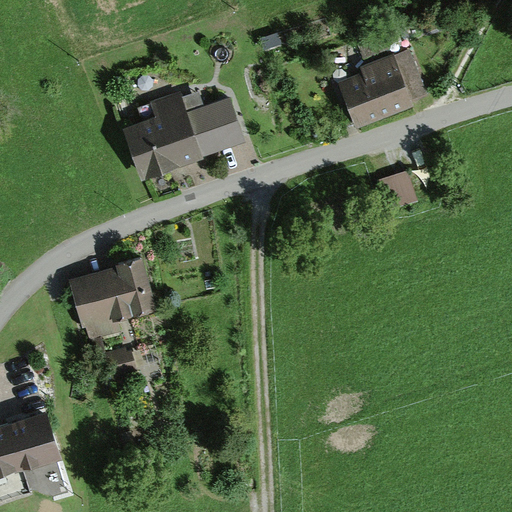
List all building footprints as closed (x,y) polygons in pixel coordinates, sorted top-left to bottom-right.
[(410,50),(338,79),(358,127),(413,105),(409,97),(426,90),(410,50)] [(158,119),(125,131),(143,182),(205,160),(203,156),(246,141),(230,98),(204,107),(199,92),(180,99),(179,94),(152,103),(158,119)] [(408,172),(377,183),(388,212),(418,200),(408,172)] [(142,258),(69,279),(83,328),(87,327),(91,339),(121,330),(119,323),(158,312),(142,258)] [(127,348),(103,354),(108,378),(136,371),(132,352),(128,352),(127,348)] [(47,412),(0,427),(0,476),(25,469),(32,491),(56,495),(68,491),(58,460),(63,458),(47,412)]
